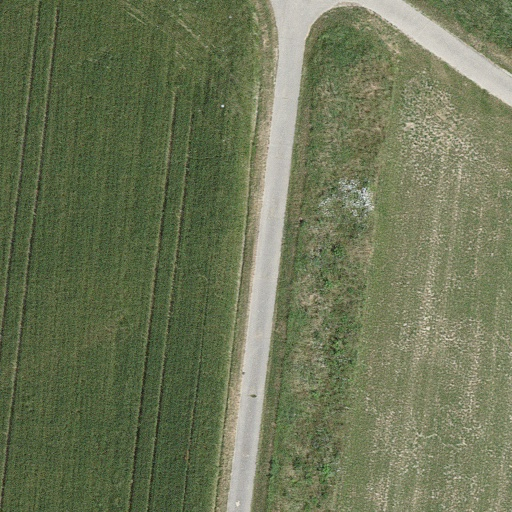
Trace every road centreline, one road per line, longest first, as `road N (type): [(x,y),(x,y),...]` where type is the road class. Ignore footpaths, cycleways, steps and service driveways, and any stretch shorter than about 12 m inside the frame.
road 1 (track): [(246,511),(307,0)]
road 2 (track): [(378,0),(511,85)]
